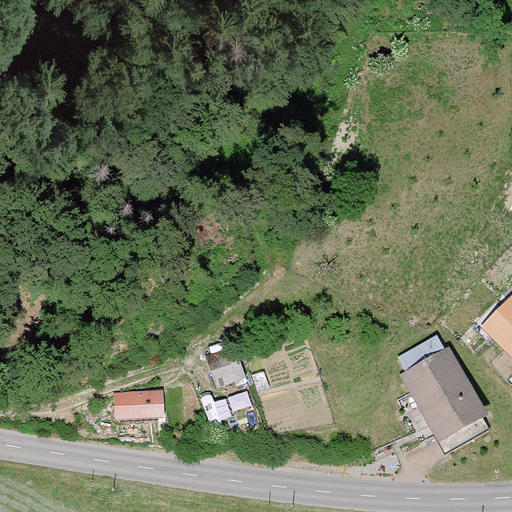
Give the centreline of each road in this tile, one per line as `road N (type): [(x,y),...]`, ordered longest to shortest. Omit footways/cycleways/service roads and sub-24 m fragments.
road 1 (track): [(0,409),(82,397),(182,358),(257,287),(264,262),(251,198),(139,63),(115,0)]
road 2 (tertiary): [(0,443),(256,485),(511,496)]
